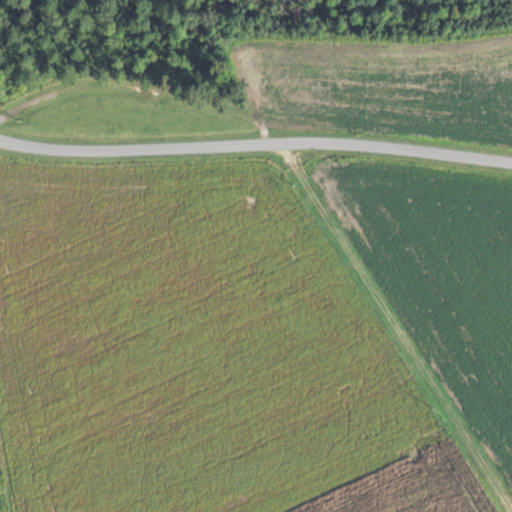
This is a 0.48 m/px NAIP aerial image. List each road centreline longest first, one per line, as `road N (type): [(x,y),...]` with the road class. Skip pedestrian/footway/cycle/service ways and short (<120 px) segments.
road 1 (track): [(507,511),(319,211),(286,142)]
road 2 (residential): [(286,142),(130,149),(0,139)]
road 3 (residential): [(511,162),(286,142)]
